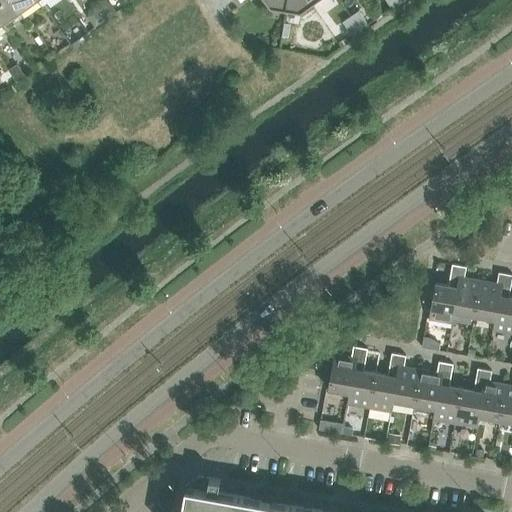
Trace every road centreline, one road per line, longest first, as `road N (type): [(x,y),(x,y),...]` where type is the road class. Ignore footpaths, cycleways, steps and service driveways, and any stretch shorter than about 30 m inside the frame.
road 1 (secondary): [(511,74),(217,288),(0,469)]
road 2 (secondary): [(28,511),(311,276),(511,133)]
road 3 (residential): [(117,511),(211,434),(511,487)]
